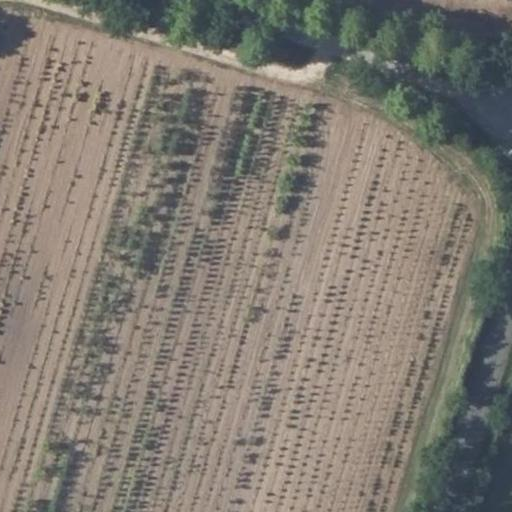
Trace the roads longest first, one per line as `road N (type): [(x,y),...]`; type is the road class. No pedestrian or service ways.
road 1 (residential): [(511,112),(189,0)]
road 2 (unclassified): [(511,301),(445,511)]
road 3 (track): [(511,17),(363,0)]
